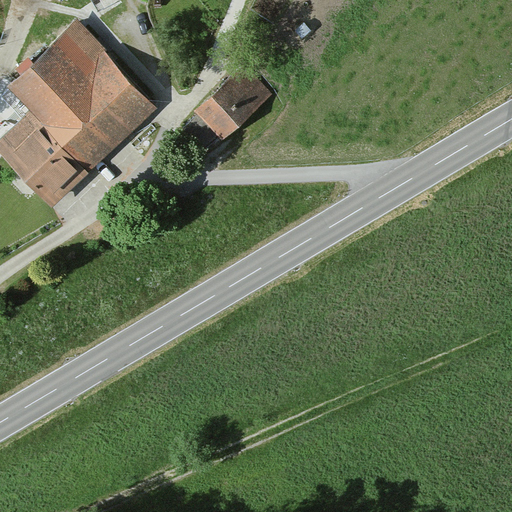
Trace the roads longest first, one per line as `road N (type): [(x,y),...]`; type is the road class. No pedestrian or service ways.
road 1 (secondary): [(511,118),(0,421)]
road 2 (track): [(97,511),(402,379)]
road 3 (track): [(161,171),(174,120),(210,71),(237,0)]
